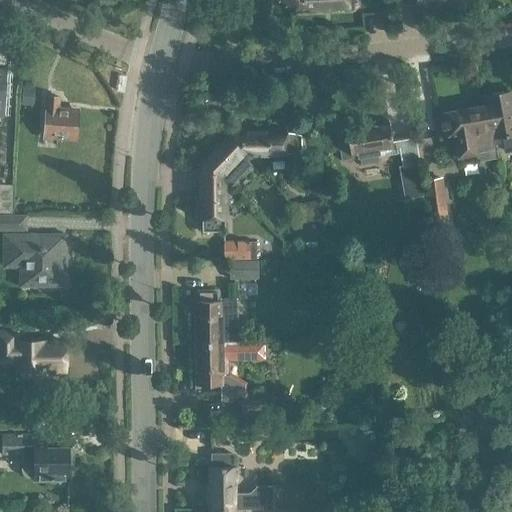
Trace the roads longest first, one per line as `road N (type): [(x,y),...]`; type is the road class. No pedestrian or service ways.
road 1 (secondary): [(144,511),(142,179),(158,58)]
road 2 (residential): [(158,58),(267,62),(511,37)]
road 3 (residential): [(13,0),(114,47),(158,58)]
